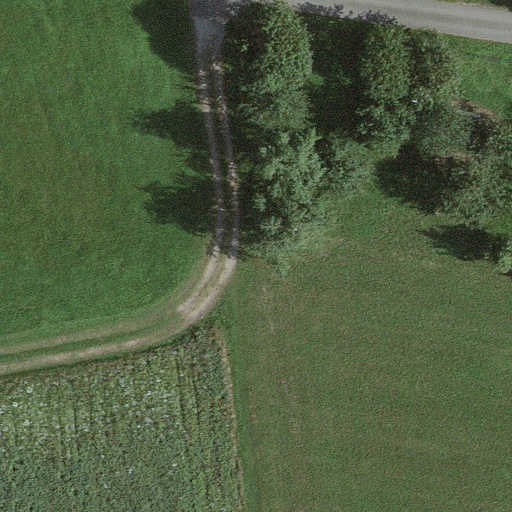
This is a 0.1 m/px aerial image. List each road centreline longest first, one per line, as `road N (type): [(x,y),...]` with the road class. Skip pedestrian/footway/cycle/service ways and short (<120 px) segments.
road 1 (track): [(231,256),(207,305),(158,340),(0,368)]
road 2 (track): [(206,0),(231,256)]
road 3 (track): [(231,256),(250,511)]
road 4 (unclassified): [(335,0),(511,25)]
